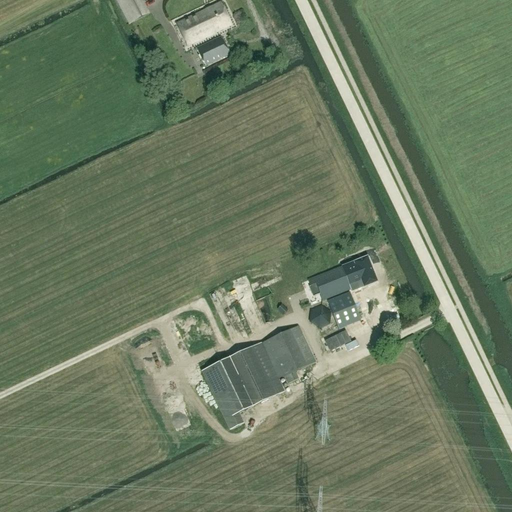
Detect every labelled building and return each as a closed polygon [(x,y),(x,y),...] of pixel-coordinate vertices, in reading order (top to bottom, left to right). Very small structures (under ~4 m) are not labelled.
[(148,14),(140,0),(116,0),(130,24),(148,14)] [(231,25),(220,4),(177,24),(188,46),(231,25)] [(230,55),(220,37),(196,49),(205,67),(230,55)] [(368,319),(357,292),(378,283),(368,258),(347,265),(284,291),(292,313),(352,290),(353,292),(327,302),(338,330),(368,319)] [(193,342),(200,339),(195,328),(199,326),(197,320),(185,325),(193,342)] [(409,321),(395,325),(398,333),(411,329),(409,321)] [(315,364),(298,327),(262,344),(229,359),(201,372),(229,431),(244,424),(239,415),(252,407),(284,392),(279,381),(285,378),(288,384),(298,380),(295,373),(315,364)] [(177,331),(163,336),(172,361),(186,357),(177,331)] [(140,349),(150,346),(147,333),(137,336),(140,349)]
